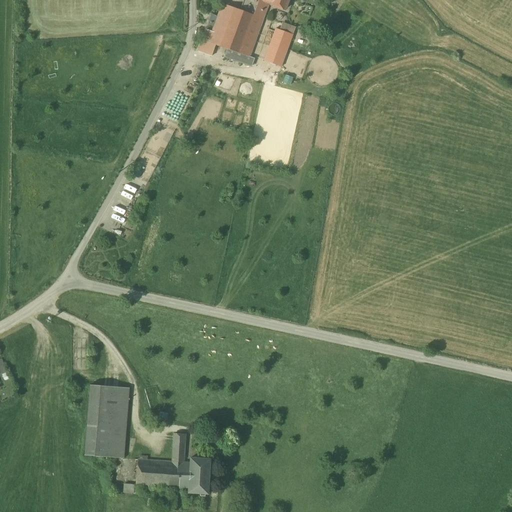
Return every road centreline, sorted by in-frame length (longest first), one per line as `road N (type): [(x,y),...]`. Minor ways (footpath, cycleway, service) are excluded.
road 1 (unclassified): [(65,278),(511,379)]
road 2 (unclassified): [(65,278),(190,45),(193,0)]
